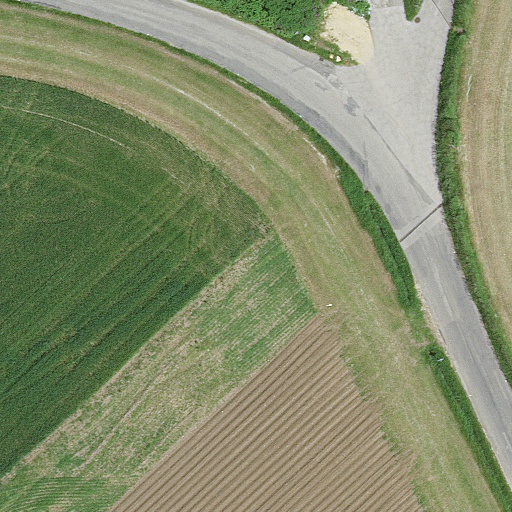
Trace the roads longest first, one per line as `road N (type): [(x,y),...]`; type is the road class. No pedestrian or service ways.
road 1 (unclassified): [(412,198),(278,81),(93,10),(44,0)]
road 2 (unclassified): [(511,387),(412,198)]
road 3 (unclassified): [(412,198),(434,0)]
